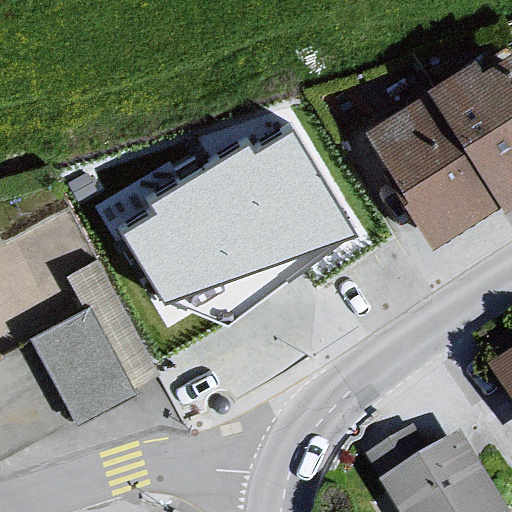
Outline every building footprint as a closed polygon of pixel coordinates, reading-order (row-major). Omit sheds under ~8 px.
[(355,139),(427,253),(511,200),(511,71),(503,80),(496,67),(481,76),(474,65),(355,139)] [(153,207),(118,228),(159,295),(354,225),(291,122),(250,147),(244,138),(147,197),(153,207)] [(84,308),(22,340),(72,436),(134,404),(84,308)] [(511,360),(491,374),(511,404),(511,360)] [(431,423),(367,462),(389,498),(371,508),(373,511),(503,511),(461,441),(447,449),(431,423)]
